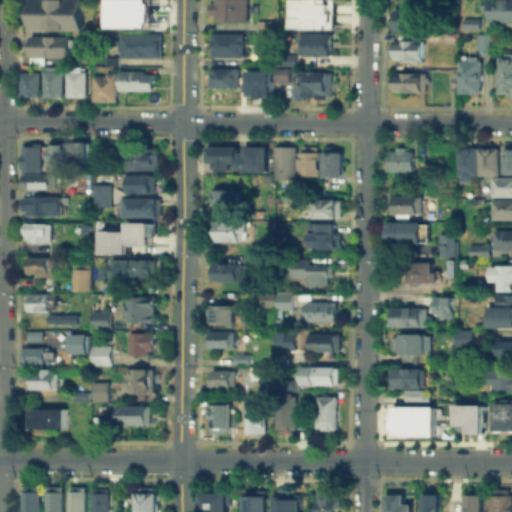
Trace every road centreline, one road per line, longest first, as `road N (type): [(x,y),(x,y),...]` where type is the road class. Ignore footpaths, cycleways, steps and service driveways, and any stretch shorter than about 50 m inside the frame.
road 1 (tertiary): [(178,511),(182,0)]
road 2 (residential): [(363,511),(366,0)]
road 3 (residential): [(0,459),(511,461)]
road 4 (residential): [(0,121),(511,122)]
road 5 (residential): [(0,459),(2,0)]
